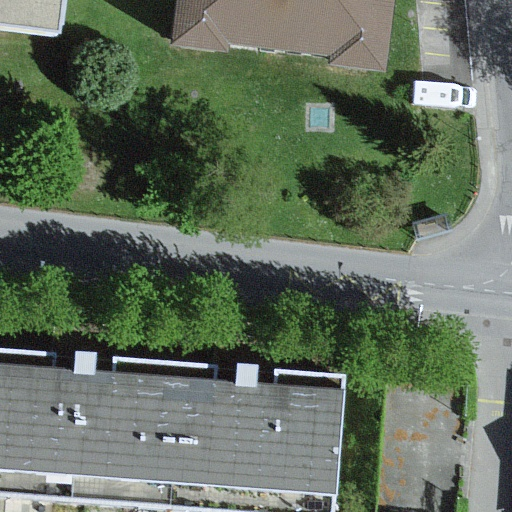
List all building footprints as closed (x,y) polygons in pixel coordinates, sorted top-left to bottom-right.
[(0,0),(0,37),(61,46),(67,0),(0,0)] [(179,0),(172,57),(382,83),(392,0),(179,0)] [(447,216),(415,226),(421,245),(453,235),(447,216)] [(403,325),(365,322),(363,344),(401,347),(403,325)] [(171,511),(182,387),(0,371),(0,502),(109,511),(171,511)] [(352,511),(361,402),(182,387),(171,511),(352,511)]
